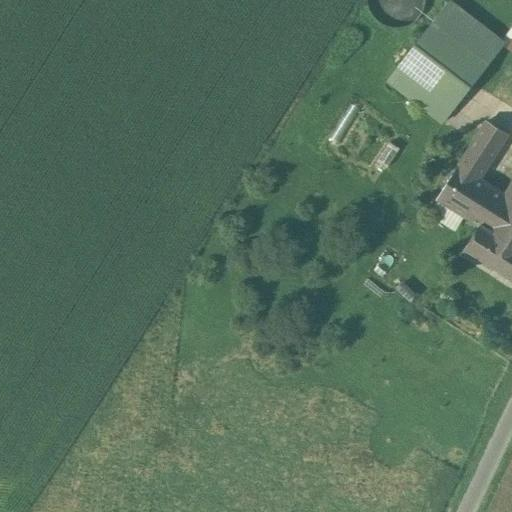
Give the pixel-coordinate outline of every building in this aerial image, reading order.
[(423,10),(425,0),(368,0),(370,10),(377,20),(386,26),(397,28),(408,25),(417,19),(423,10)] [(449,3),(390,79),(445,122),(504,45),(449,3)] [(487,121),(459,166),(458,166),(437,199),(480,226),(481,224),(487,228),(506,197),(480,180),(507,135),(509,135),(487,121)] [(511,187),(506,197),(487,228),(511,244),(511,187)] [(511,244),(487,228),(481,224),(480,226),(465,249),(511,279),(511,244)]
